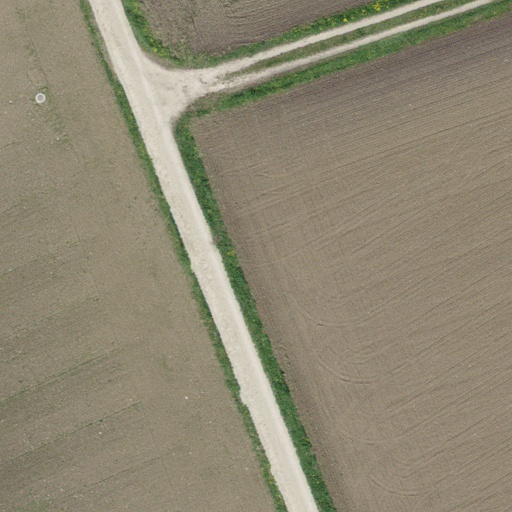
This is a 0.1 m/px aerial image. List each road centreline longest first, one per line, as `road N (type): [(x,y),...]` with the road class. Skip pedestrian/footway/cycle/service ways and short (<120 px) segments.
road 1 (track): [(474,0),(163,128),(301,511)]
road 2 (track): [(112,0),(163,128)]
